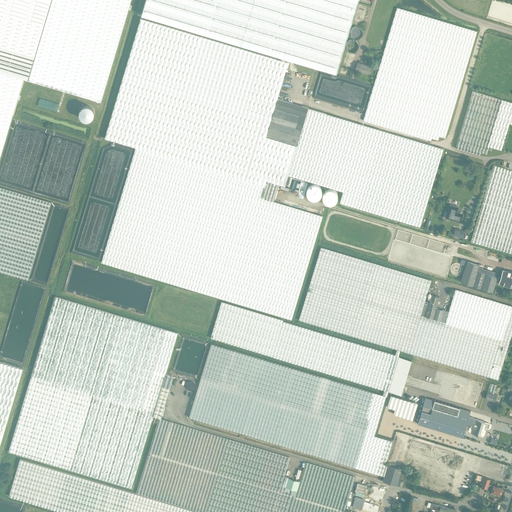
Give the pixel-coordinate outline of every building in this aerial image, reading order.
[(0,0),(0,71),(23,78),(23,79),(28,80),(52,0),(0,0)] [(0,0),(0,155),(23,79),(0,72),(0,0)] [(52,0),(28,80),(101,101),(130,0),(52,0)] [(336,73),(357,0),(359,0),(360,0),(359,0),(146,0),(142,15),(336,73)] [(445,138),(477,31),(397,7),(363,120),(431,141),(431,138),(438,140),(439,136),(445,138)] [(136,147),(101,262),(236,303),(291,319),(322,216),(273,201),(278,184),(284,186),(288,175),(325,186),(343,191),(340,202),(419,226),(443,148),(308,108),(301,130),(297,145),(266,136),(275,108),(276,108),(278,99),(277,99),(278,95),(288,62),(281,60),(233,45),(141,18),(107,132),(105,138),(136,147)] [(369,74),(371,67),(358,63),(356,70),(369,74)] [(480,155),(480,152),(487,154),(489,146),(501,150),(509,123),(511,113),(511,102),(472,90),(455,148),(480,155)] [(275,108),(266,136),(297,145),(301,130),(308,108),(286,101),(278,99),(276,108),(275,108)] [(511,170),(494,165),(471,241),(511,253),(511,170)] [(293,191),(299,192),(302,181),(297,179),(293,191)] [(0,271),(28,280),(51,202),(0,187),(0,271)] [(460,223),(463,215),(456,213),(458,207),(449,204),(447,212),(452,214),(450,220),(460,223)] [(455,228),(453,235),(463,238),(465,231),(455,228)] [(396,349),(400,350),(498,380),(511,333),(511,306),(455,289),(448,311),(444,322),(421,315),(424,303),(431,280),(321,247),(299,320),(396,349)] [(493,292),(497,277),(477,271),(479,265),(467,261),(460,282),(493,292)] [(511,272),(503,270),(499,283),(511,287),(511,289),(511,290),(511,272)] [(444,322),(448,311),(436,307),(439,298),(431,295),(428,305),(424,303),(421,315),(444,322)] [(153,416),(159,418),(161,419),(174,375),(166,373),(178,333),(55,296),(30,380),(9,452),(131,488),(153,416)] [(222,301),(211,337),(244,348),(272,356),(348,379),(384,390),(383,392),(383,395),(386,396),(387,396),(388,391),(400,395),(411,360),(405,358),(398,356),(398,354),(399,352),(399,351),(400,350),(396,349),(396,350),(396,351),(395,353),(395,355),(371,347),(293,324),(282,321),(283,320),(234,305),(222,301)] [(199,383),(189,416),(384,476),(388,465),(385,464),(392,441),(374,435),(386,396),(383,395),(211,343),(199,383)] [(0,442),(22,367),(0,360),(0,442)] [(487,393),(493,394),(496,385),(490,383),(487,393)] [(496,395),(493,394),(487,393),(487,392),(485,399),(494,402),(496,395)] [(391,395),(387,407),(394,409),(393,414),(413,420),(418,403),(391,395)] [(417,423),(462,437),(464,437),(465,433),(464,432),(467,423),(472,425),(474,418),(469,416),(470,412),(425,398),(417,423)] [(154,434),(136,493),(200,511),(206,511),(209,511),(360,511),(363,506),(360,506),(362,498),(367,480),(305,462),(300,481),(297,491),(286,488),(288,478),(284,477),(290,457),(219,436),(161,419),(159,418),(154,434)] [(488,428),(489,423),(475,419),(471,433),(481,436),(483,430),(482,428),(483,426),(488,428)] [(417,487),(447,496),(456,469),(460,471),(463,459),(459,458),(464,443),(414,427),(402,466),(421,472),(417,487)] [(20,459),(9,496),(18,499),(62,511),(197,511),(85,478),(30,462),(20,459)] [(384,477),(383,481),(402,487),(404,481),(399,480),(402,469),(388,465),(384,476),(384,477)] [(300,481),(289,478),(288,478),(286,488),(297,491),(300,481)] [(500,496),(502,488),(493,485),(493,486),(488,485),(490,479),(483,478),(481,487),(487,489),(487,488),(492,489),(491,493),(500,496)] [(365,500),(362,508),(375,511),(377,511),(380,505),(365,500)] [(453,511),(455,510),(432,503),(430,508),(432,509),(430,511),(453,511)]
